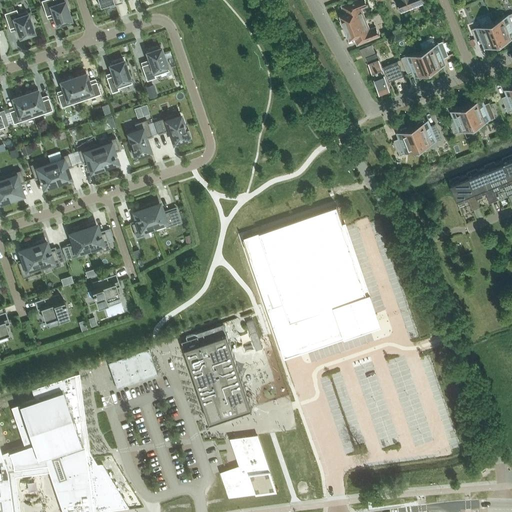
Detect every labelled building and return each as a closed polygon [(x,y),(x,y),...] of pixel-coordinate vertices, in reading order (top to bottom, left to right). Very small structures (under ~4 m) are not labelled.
[(70,13),(67,6),(66,6),(64,0),(42,0),(41,0),(46,15),(53,13),(57,24),(59,23),(60,25),(69,22),(68,20),(71,19),(69,13),(70,13)] [(367,5),(365,0),(354,0),(342,5),(342,6),(343,5),(346,13),(341,15),(342,20),(341,20),(343,27),(365,18),(361,7),(367,5)] [(396,0),(400,10),(424,1),(423,0),(396,0)] [(31,18),(30,19),(27,10),(18,13),(16,9),(4,13),(9,28),(16,26),(20,37),(22,36),(23,37),(32,34),(31,33),(34,32),(32,26),(33,25),(31,18)] [(511,30),(511,12),(492,21),(500,42),(511,37),(509,31),(511,30)] [(365,18),(343,27),(346,34),(348,33),(350,38),(355,35),(358,43),(357,43),(357,44),(379,35),(376,27),(369,29),(365,18)] [(486,40),(489,46),(500,42),(492,21),(471,29),(477,44),(486,40)] [(442,41),(422,49),(430,70),(442,66),(439,60),(448,56),(442,41)] [(169,70),(165,59),(166,59),(164,52),(163,53),(161,46),(158,47),(157,46),(148,49),(149,50),(146,51),(150,62),(141,65),(146,80),(156,77),(155,75),(169,70)] [(430,70),(422,49),(401,57),(407,72),(417,68),(419,75),(430,70)] [(388,81),(393,79),(404,75),(398,60),(382,66),(377,52),(366,57),(379,90),(390,86),(388,81)] [(128,72),(129,72),(127,65),(126,65),(124,59),(121,60),(120,58),(111,61),(112,63),(109,64),(113,75),(106,77),(111,92),(119,90),(118,87),(132,83),(128,72)] [(86,72),(73,76),(73,75),(81,100),(100,93),(96,81),(90,83),(86,72)] [(66,79),(60,81),(64,92),(57,95),(61,107),(81,100),(73,75),(66,78),(66,79)] [(153,85),(146,87),(150,97),(157,95),(153,85)] [(508,112),(511,110),(511,85),(508,87),(511,93),(502,97),(508,112)] [(31,91),(31,90),(25,92),(33,117),(52,110),(48,98),(42,100),(38,88),(31,91)] [(24,92),(24,93),(12,97),(16,109),(9,111),(13,123),(33,117),(25,92),(24,92)] [(466,104),(474,125),(495,117),(489,102),(480,106),(477,100),(466,104)] [(104,105),(103,108),(105,114),(111,112),(108,103),(104,105)] [(146,104),(140,106),(143,115),(149,113),(146,104)] [(457,115),(448,118),(454,133),(474,125),(466,104),(455,109),(457,115)] [(179,115),(178,112),(153,121),(157,133),(171,129),(175,142),(191,136),(187,125),(186,125),(187,128),(186,129),(185,127),(180,114),(179,115)] [(107,116),(110,127),(115,126),(112,115),(107,116)] [(127,132),(128,132),(132,145),(132,147),(130,148),(129,144),(133,156),(149,151),(144,137),(151,135),(146,119),(134,123),(136,129),(127,132)] [(412,126),(420,147),(441,138),(435,123),(426,127),(423,121),(412,126)] [(403,136),(394,140),(400,155),(420,147),(412,126),(401,130),(403,136)] [(97,146),(104,166),(105,169),(117,164),(114,156),(113,154),(112,151),(119,149),(115,137),(107,140),(108,142),(97,146)] [(6,142),(0,144),(0,150),(8,147),(6,142)] [(21,147),(24,155),(32,152),(29,144),(21,147)] [(78,150),(73,152),(77,163),(82,162),(88,159),(93,173),(94,172),(93,170),(104,166),(97,146),(97,144),(78,150)] [(9,151),(12,157),(19,155),(16,148),(9,151)] [(61,158),(50,162),(58,185),(69,181),(65,167),(72,165),(77,163),(73,152),(68,154),(60,156),(61,158)] [(511,156),(503,160),(511,184),(511,156)] [(511,184),(503,160),(485,168),(494,191),(500,189),(500,188),(503,186),(507,195),(511,193),(511,184)] [(37,162),(30,164),(34,178),(41,175),(42,178),(42,179),(43,181),(43,180),(46,189),(58,185),(50,162),(39,166),(37,162)] [(485,168),(467,175),(477,198),(483,196),(482,195),(486,193),(489,202),(497,199),(494,191),(485,168)] [(1,175),(2,178),(3,177),(10,198),(21,195),(21,197),(22,197),(18,183),(24,181),(20,169),(1,175)] [(480,206),(477,198),(467,175),(449,182),(462,213),(459,205),(465,203),(464,202),(468,200),(472,209),(480,206)] [(0,204),(11,201),(10,198),(3,177),(2,178),(0,178),(0,204)] [(145,204),(153,227),(164,223),(166,227),(173,224),(180,221),(176,208),(162,213),(157,200),(145,204)] [(153,227),(145,204),(134,208),(136,216),(137,219),(137,218),(138,221),(131,224),(136,237),(143,235),(142,230),(153,227)] [(337,205),(243,236),(282,351),(376,320),(337,205)] [(94,221),(82,225),(82,228),(90,250),(91,252),(102,248),(103,250),(110,248),(105,232),(99,234),(98,233),(94,221)] [(68,245),(62,247),(65,259),(72,257),(90,250),(82,228),(72,231),(71,229),(70,229),(75,243),(68,245)] [(105,231),(108,242),(114,240),(110,230),(105,231)] [(31,243),(32,245),(41,269),(52,265),(53,267),(60,265),(55,249),(48,251),(48,250),(48,251),(44,238),(31,243)] [(42,271),(41,269),(32,245),(21,248),(21,246),(20,246),(24,260),(18,262),(23,278),(42,271)] [(133,251),(135,258),(141,256),(138,249),(133,251)] [(93,294),(97,305),(107,302),(107,299),(116,296),(117,296),(119,295),(118,292),(119,292),(118,292),(116,286),(120,285),(118,280),(109,283),(106,276),(92,281),(94,288),(91,289),(92,292),(93,294)] [(57,316),(58,318),(69,315),(65,303),(65,301),(64,301),(63,299),(60,300),(58,292),(43,297),(46,304),(36,308),(38,313),(42,312),(44,317),(43,317),(43,318),(44,318),(45,320),(47,319),(47,320),(48,320),(48,319),(57,316)] [(88,319),(91,326),(97,324),(94,317),(88,319)] [(0,335),(6,334),(6,333),(9,333),(8,330),(8,329),(6,324),(9,323),(7,318),(0,320),(0,335)] [(253,319),(246,322),(253,341),(256,350),(262,348),(253,319)] [(223,323),(196,332),(197,335),(187,339),(189,343),(183,345),(199,390),(208,418),(217,415),(223,414),(224,417),(252,408),(241,374),(223,323)] [(151,347),(108,362),(117,388),(160,373),(151,347)] [(31,388),(35,398),(11,407),(24,445),(1,451),(0,449),(0,511),(19,511),(15,476),(49,471),(62,511),(93,511),(128,506),(125,506),(121,494),(120,494),(117,494),(114,482),(113,481),(113,482),(110,482),(106,470),(102,462),(102,463),(97,463),(90,453),(90,452),(89,451),(89,450),(88,447),(86,431),(79,373),(75,374),(75,373),(31,388)] [(241,467),(222,474),(226,485),(229,495),(276,489),(257,435),(231,438),(240,465),(241,467)]
